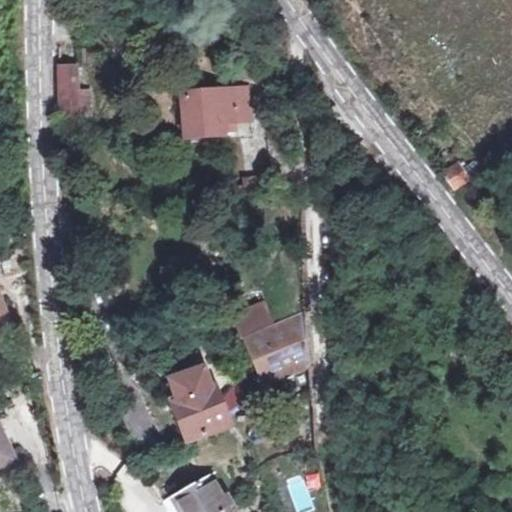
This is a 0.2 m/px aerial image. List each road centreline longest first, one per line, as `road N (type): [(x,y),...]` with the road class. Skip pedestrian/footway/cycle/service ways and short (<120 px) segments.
road 1 (tertiary): [(93,511),(56,321),(40,0)]
road 2 (tertiary): [(288,0),(511,302)]
